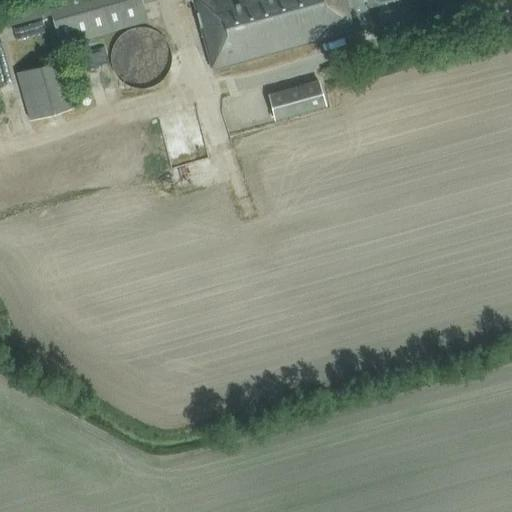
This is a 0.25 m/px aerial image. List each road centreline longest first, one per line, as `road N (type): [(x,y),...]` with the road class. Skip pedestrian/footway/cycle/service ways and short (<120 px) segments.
road 1 (track): [(198,94),(0,148)]
road 2 (track): [(245,210),(208,91)]
